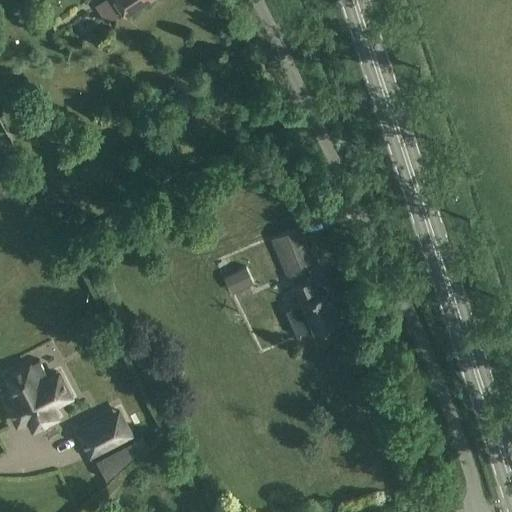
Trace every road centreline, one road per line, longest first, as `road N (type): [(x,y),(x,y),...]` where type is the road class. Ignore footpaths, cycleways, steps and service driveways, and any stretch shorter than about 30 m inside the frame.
road 1 (unclassified): [(481,511),(437,378),(255,0)]
road 2 (primary): [(511,482),(354,0)]
